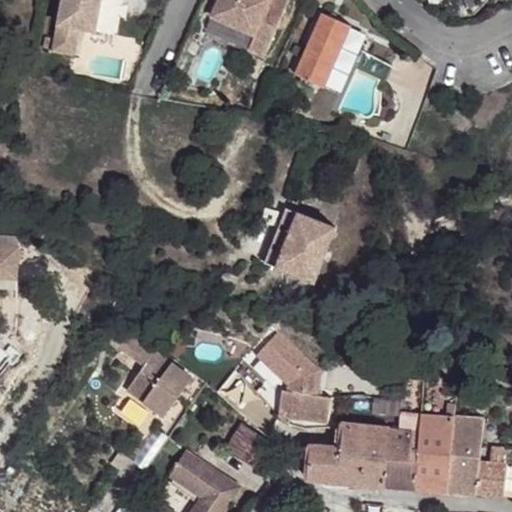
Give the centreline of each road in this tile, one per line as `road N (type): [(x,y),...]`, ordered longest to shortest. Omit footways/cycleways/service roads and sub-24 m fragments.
road 1 (residential): [(269,511),(303,494),(511,508)]
road 2 (unclassified): [(511,34),(460,45),(423,31),(393,0)]
